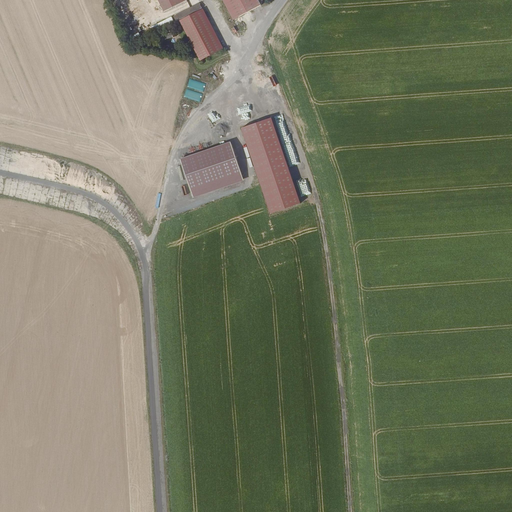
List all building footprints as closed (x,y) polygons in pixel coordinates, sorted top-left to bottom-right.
[(194,0),(165,0),(173,13),(195,1),(194,0)] [(268,0),(267,0),(231,0),(238,10),(242,17),(268,0)] [(183,19),(208,4),(207,3),(182,17),(183,19)] [(208,4),(183,19),(185,22),(210,7),(208,4)] [(189,21),(206,52),(228,39),(211,9),(189,21)] [(126,15),(128,22),(136,19),(134,12),(126,15)] [(171,17),(150,27),(153,32),(174,22),(171,17)] [(233,47),(228,39),(206,52),(210,59),(233,47)] [(301,203),(272,117),(242,127),(271,213),(301,203)] [(231,142),(180,157),(191,197),(242,183),(231,142)]
